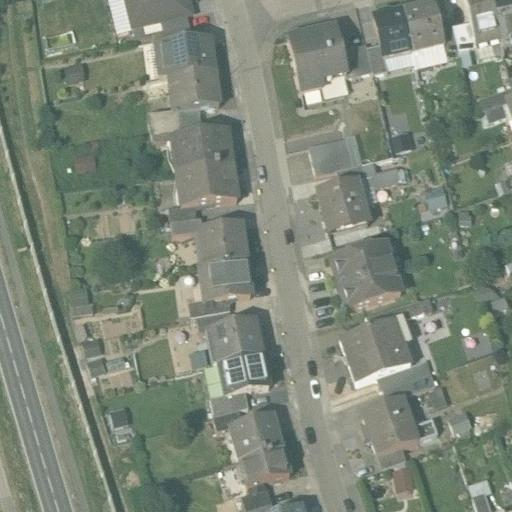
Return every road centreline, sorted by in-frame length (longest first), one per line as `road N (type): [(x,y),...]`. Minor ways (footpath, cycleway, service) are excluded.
road 1 (residential): [(341,511),(313,420),(240,20)]
road 2 (secondary): [(60,511),(0,308)]
